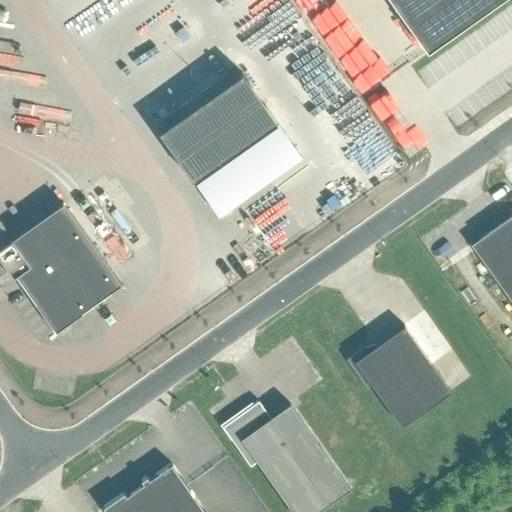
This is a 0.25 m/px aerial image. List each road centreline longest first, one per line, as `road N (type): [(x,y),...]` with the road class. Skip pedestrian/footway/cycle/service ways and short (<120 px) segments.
road 1 (unclassified): [(37,467),(511,130)]
road 2 (unknown): [(129,153),(170,230),(165,275),(140,321),(105,349),(67,361),(36,353),(0,318)]
road 3 (unknown): [(21,0),(129,153)]
road 4 (unknown): [(0,139),(87,158),(129,153)]
